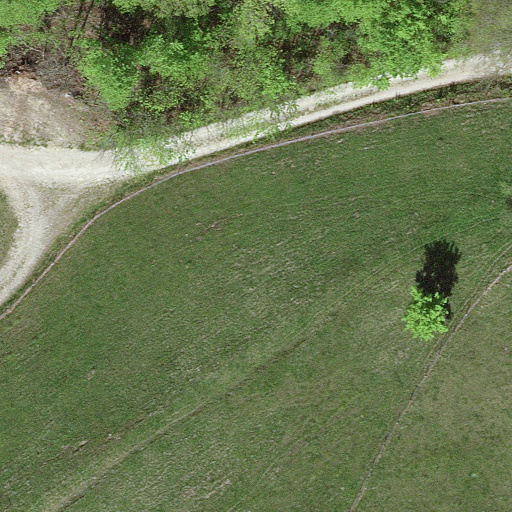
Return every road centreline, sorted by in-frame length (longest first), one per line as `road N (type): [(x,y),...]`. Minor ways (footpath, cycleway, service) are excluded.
road 1 (track): [(0,168),(143,164),(476,71),(511,70)]
road 2 (track): [(0,305),(33,274),(45,237),(9,169)]
